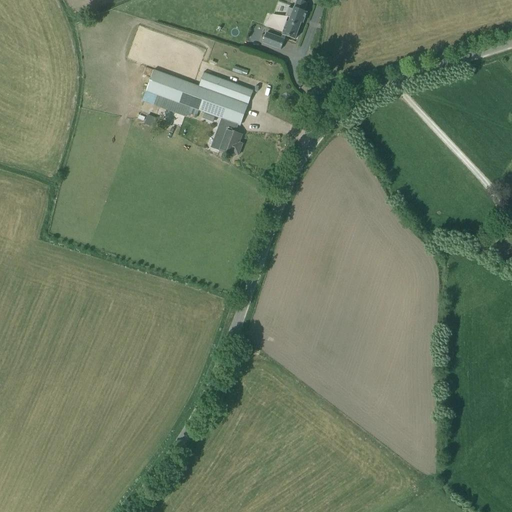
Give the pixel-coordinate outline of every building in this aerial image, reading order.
[(289,8),(285,17),(290,19),(288,23),(287,22),(280,39),(266,33),(262,44),(280,50),(285,37),(295,40),(301,23),(303,24),(307,13),(305,12),(308,4),(298,0),(297,0),(294,9),(289,8)] [(243,70),(234,66),(232,72),(241,75),(246,77),(248,71),(243,70)] [(154,71),(142,101),(182,115),(187,116),(194,119),(197,110),(222,119),(236,124),(235,125),(239,127),(247,105),(199,87),(154,71)] [(204,74),(199,87),(247,105),(252,91),(203,73),(203,74),(204,74)] [(152,127),(153,124),(155,118),(147,115),(145,121),(144,124),(152,127)] [(222,119),(215,139),(223,141),(219,151),(234,156),(237,158),(238,155),(242,145),(238,143),(241,135),(235,134),(233,133),(235,125),(236,124),(222,119)] [(501,253),(505,248),(499,243),(494,248),(501,253)]
